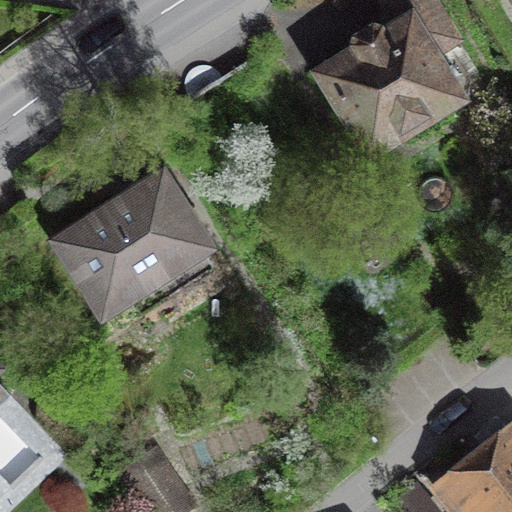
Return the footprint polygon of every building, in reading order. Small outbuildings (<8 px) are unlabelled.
[(323,78),(371,156),(457,102),(430,59),(458,42),(432,0),(389,0),(407,27),(385,40),(380,32),(373,31),(354,42),(353,49),(357,57),(323,78)] [(213,269),(161,185),(63,246),(105,311),(156,278),(168,297),(213,269)] [(445,322),(405,271),(334,327),(374,378),(445,322)] [(511,511),(511,438),(445,492),(461,511),(511,511)] [(148,511),(179,511),(190,505),(156,453),(124,475),(148,511)]
